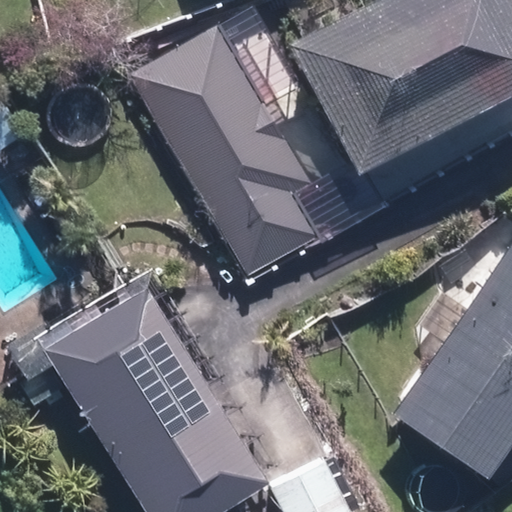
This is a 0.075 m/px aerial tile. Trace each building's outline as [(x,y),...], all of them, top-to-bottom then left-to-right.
[(335,0),(272,35),(341,162),(511,68),(511,19),(501,0),(335,0)] [(132,71),(244,264),(322,219),(297,176),(309,169),(221,19),(132,71)] [(377,405),(468,466),(511,400),(511,204),(510,203),(377,405)] [(29,340),(134,511),(181,511),(247,471),(128,278),(29,340)] [(260,483),(274,511),(340,511),(313,456),(260,483)]
